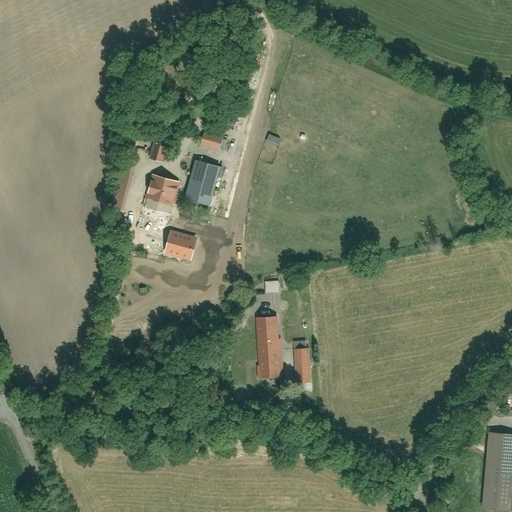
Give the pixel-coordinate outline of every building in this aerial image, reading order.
[(162,129),(152,159),(165,163),(175,133),(162,129)] [(208,131),(203,146),(221,152),(226,137),(208,131)] [(199,159),(189,201),(213,207),(223,165),(199,159)] [(154,176),(146,206),(170,213),(178,183),(154,176)] [(191,258),(196,239),(172,232),(166,252),(191,258)] [(263,279),(264,295),(291,293),(290,278),(263,279)] [(256,320),(258,379),(284,378),(281,319),(256,320)] [(298,351),(299,385),(315,384),(314,350),(298,351)]
